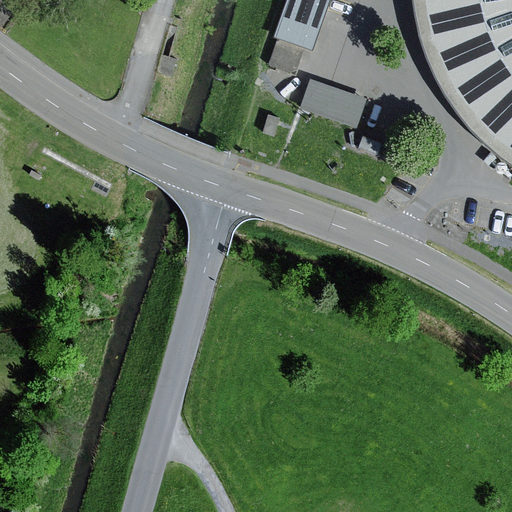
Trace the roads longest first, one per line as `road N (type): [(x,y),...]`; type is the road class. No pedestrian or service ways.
road 1 (tertiary): [(227,188),(136,511)]
road 2 (primary): [(511,314),(391,248),(227,188)]
road 3 (primary): [(227,188),(119,144),(0,66)]
